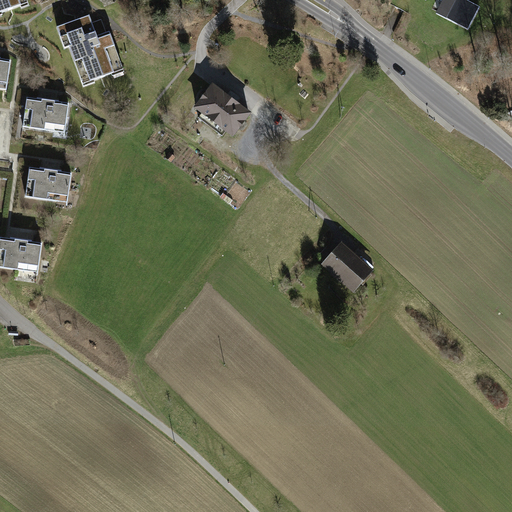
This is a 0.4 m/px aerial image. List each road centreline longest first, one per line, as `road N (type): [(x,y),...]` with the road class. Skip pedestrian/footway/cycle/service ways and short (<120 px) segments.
road 1 (unknown): [(240,0),(203,39),(206,62),(259,101),(264,156),(346,237)]
road 2 (track): [(15,319),(180,441),(254,511)]
road 3 (tertiary): [(511,156),(309,0)]
